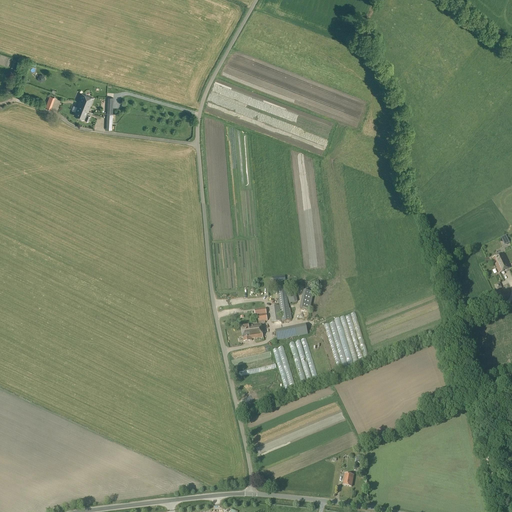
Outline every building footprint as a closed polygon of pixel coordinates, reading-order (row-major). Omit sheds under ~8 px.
[(82,93),(78,102),(84,104),(84,106),(83,109),(88,111),(93,97),(82,93)] [(77,106),(74,115),(88,121),(90,116),(86,114),(87,111),(88,111),(83,109),(84,106),(84,104),(78,102),(77,106)] [(492,258),(499,273),(510,268),(503,253),(492,258)] [(310,291),(311,286),(306,285),(301,307),(310,308),(313,291),(310,291)] [(295,292),(287,294),(286,287),(276,288),(279,306),(269,307),(271,322),(281,321),(290,320),(289,314),(292,314),(291,308),(289,308),(287,298),(289,304),(297,301),(295,292)] [(265,308),(256,309),(254,310),(255,316),(257,316),(258,324),(260,324),(261,325),(264,324),(263,321),(267,321),(265,308)] [(260,324),(258,324),(248,325),(241,326),(243,342),(251,341),(251,339),(262,338),(261,325),(260,324)] [(353,475),(344,474),(342,485),(351,487),(353,475)]
